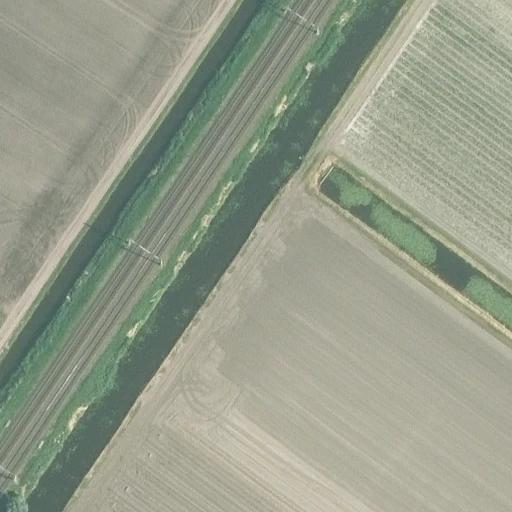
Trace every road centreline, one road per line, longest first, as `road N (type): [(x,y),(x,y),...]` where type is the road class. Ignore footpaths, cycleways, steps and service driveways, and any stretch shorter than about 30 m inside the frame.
road 1 (track): [(81,511),(423,0)]
road 2 (track): [(221,0),(0,333)]
